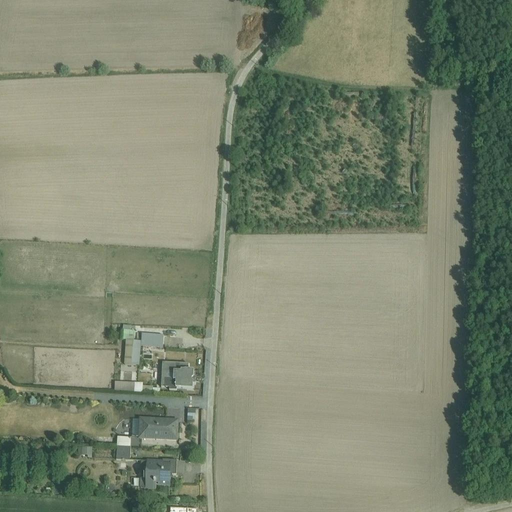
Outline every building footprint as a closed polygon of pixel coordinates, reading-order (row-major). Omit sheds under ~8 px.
[(123,328),(122,342),(126,343),(125,367),(132,368),(132,367),(140,368),(141,349),(163,351),(164,338),(142,336),(141,344),(134,344),(135,334),(130,333),(131,328),(123,328)] [(163,365),(161,389),(169,390),(169,393),(177,393),(176,391),(193,392),(194,386),(195,386),(196,380),(194,380),(194,373),(189,373),(189,367),(163,365)] [(115,384),(114,393),(153,395),(153,396),(160,396),(160,392),(153,391),(153,389),(143,388),(143,385),(115,384)] [(117,450),(131,451),(131,449),(139,450),(139,441),(177,443),(178,423),(139,421),(139,422),(133,422),(132,441),(118,440),(117,450)] [(92,450),(79,450),(79,457),(88,457),(88,460),(92,460),(92,450)] [(131,451),(117,450),(117,463),(130,464),(131,451)] [(141,482),(140,490),(146,490),(146,492),(157,493),(157,487),(159,487),(159,488),(165,489),(170,489),(171,480),(168,480),(169,477),(177,478),(177,463),(163,463),(163,464),(147,463),(147,464),(142,463),(141,473),(144,473),(144,475),(143,475),(142,476),(141,478),(142,479),(143,480),(144,481),(144,483),(141,482)] [(54,484),(54,497),(67,498),(67,486),(54,484)]
